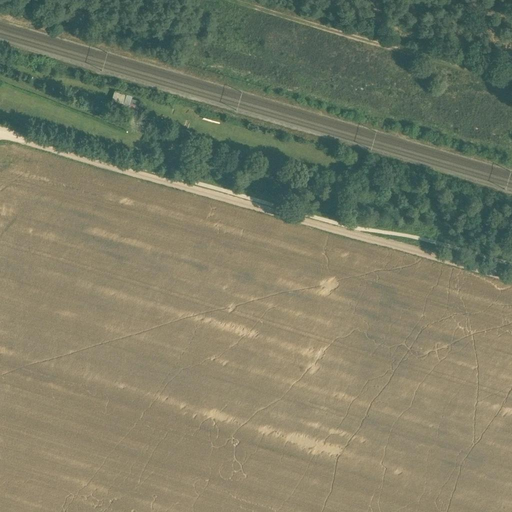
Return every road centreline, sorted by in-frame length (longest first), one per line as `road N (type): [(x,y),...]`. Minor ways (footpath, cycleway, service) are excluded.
road 1 (track): [(511,279),(0,136)]
road 2 (track): [(511,83),(232,0)]
